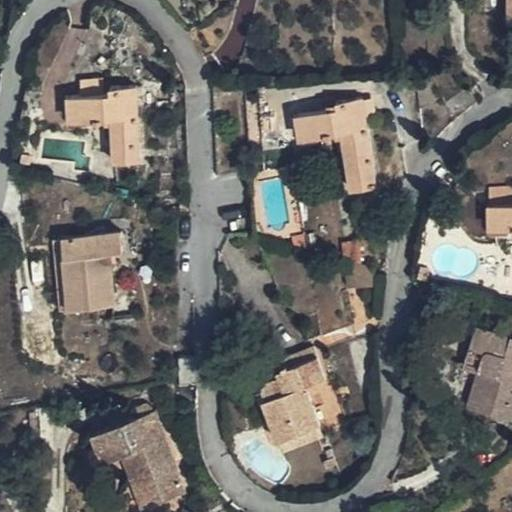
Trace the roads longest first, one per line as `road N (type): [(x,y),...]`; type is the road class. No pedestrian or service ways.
road 1 (residential): [(147,0),(170,23),(200,82),(214,433),(224,459),(265,500),(332,508),(365,491),(385,466),(396,436),(394,321),(420,198),(456,134),(511,96)]
road 2 (residential): [(0,166),(20,46),(49,0)]
